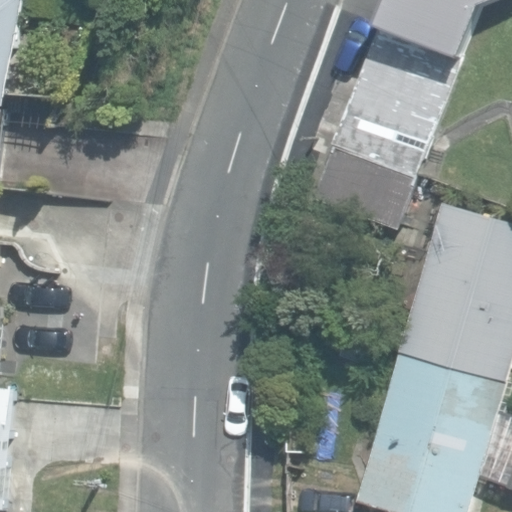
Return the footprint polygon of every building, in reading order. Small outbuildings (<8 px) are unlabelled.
[(0,0),(0,103),(25,106),(34,0),(0,0)] [(484,13),(453,1),(450,0),(396,0),(385,27),(466,58),(484,13)] [(417,177),(466,58),(385,27),(338,146),(340,146),(417,177)] [(0,185),(4,186),(10,123),(0,121),(0,185)] [(417,177),(340,146),(339,148),(321,198),(403,229),(422,178),(417,177)] [(407,351),(511,380),(511,375),(511,219),(449,202),(436,246),(407,351)] [(320,306),(355,320),(364,297),(344,289),(349,276),(334,270),(320,306)] [(404,511),(473,511),(511,380),(407,351),(365,501),(404,511)] [(481,511),(511,511),(511,505),(507,497),(481,511)]
